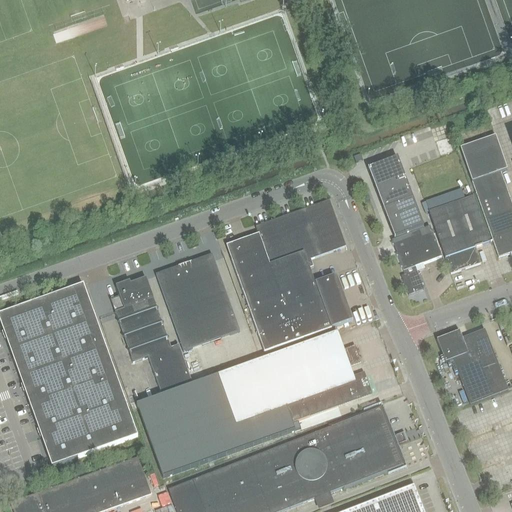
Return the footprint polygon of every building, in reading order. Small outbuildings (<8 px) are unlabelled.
[(511,254),(511,207),(500,174),(506,171),(495,138),(460,150),(498,259),(511,254)] [(397,158),(369,169),(391,229),(395,240),(424,229),(397,158)] [(474,197),(429,213),(450,275),(481,265),(476,249),(490,244),(474,197)] [(258,236),(226,248),(263,353),(352,322),(336,277),(314,284),(309,269),(312,268),(310,261),(345,248),(328,202),(255,229),(258,236)] [(395,240),(392,241),(405,276),(401,278),(408,297),(424,291),(416,269),(442,259),(430,227),(424,229),(395,240)] [(211,343),(239,332),(211,256),(183,266),(211,343)] [(211,343),(183,266),(155,276),(183,353),(211,343)] [(171,350),(153,300),(145,280),(130,286),(129,284),(115,288),(123,310),(114,314),(132,365),(148,359),(161,396),(192,386),(180,347),(171,350)] [(83,287),(58,296),(0,316),(0,324),(3,333),(2,333),(4,341),(6,340),(22,386),(20,386),(23,394),(24,393),(38,431),(37,431),(39,439),(41,438),(51,469),(137,438),(83,287)] [(460,333),(437,341),(445,364),(453,361),(470,406),(508,392),(485,331),(463,340),(460,333)] [(217,377),(235,428),(287,409),(292,424),(309,418),(371,396),(368,386),(363,388),(361,383),(364,382),(361,375),(353,378),(349,367),(360,363),(355,348),(343,352),(337,334),(217,377)] [(379,409),(191,483),(170,491),(178,511),(282,511),(386,471),(387,473),(392,471),(391,469),(398,466),(397,463),(399,462),(397,457),(400,457),(398,452),(396,452),(390,439),(392,438),(390,433),(388,433),(379,409)] [(13,511),(107,511),(150,497),(136,459),(11,505),(13,511)] [(423,511),(414,487),(349,511),(423,511)]
